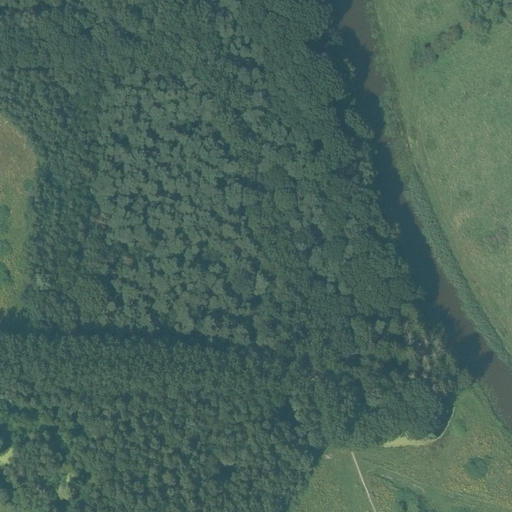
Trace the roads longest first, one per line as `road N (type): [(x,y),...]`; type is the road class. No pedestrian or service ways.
road 1 (track): [(308,366),(213,66),(186,26)]
road 2 (track): [(0,369),(316,384)]
road 3 (track): [(0,53),(213,66)]
